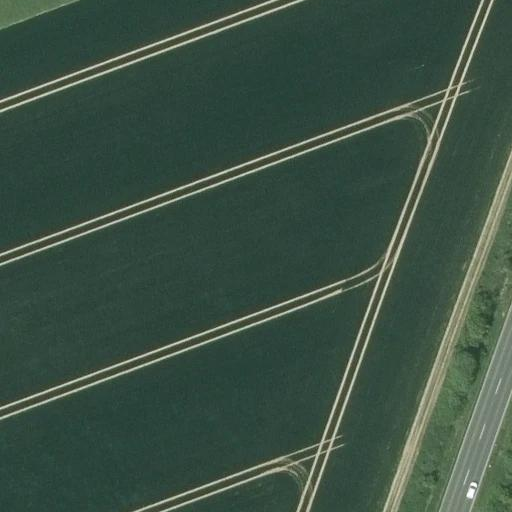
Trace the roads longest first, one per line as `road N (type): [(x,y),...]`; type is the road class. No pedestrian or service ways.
road 1 (track): [(390,511),(511,177)]
road 2 (primary): [(511,356),(457,511)]
